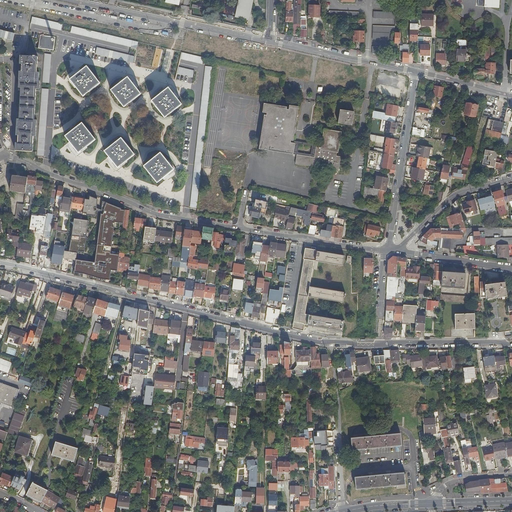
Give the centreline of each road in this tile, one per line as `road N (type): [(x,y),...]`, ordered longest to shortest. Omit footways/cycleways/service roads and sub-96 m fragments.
road 1 (unclassified): [(1,154),(153,213),(386,250)]
road 2 (residential): [(331,342),(0,262)]
road 3 (unclassified): [(269,42),(77,0)]
road 4 (residential): [(386,250),(415,71)]
road 5 (residential): [(511,343),(331,342)]
road 6 (residential): [(340,511),(331,342)]
road 7 (unclassified): [(397,248),(451,197),(511,178)]
